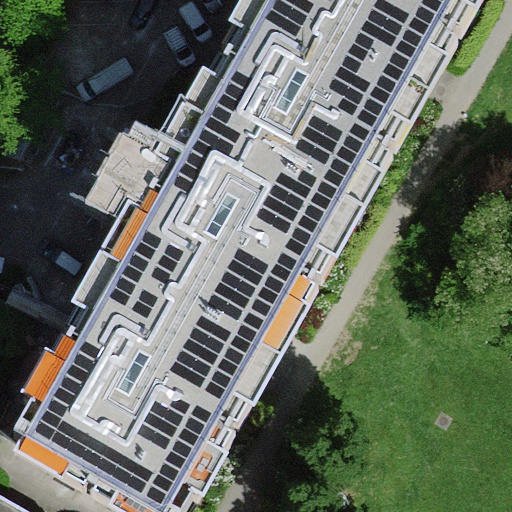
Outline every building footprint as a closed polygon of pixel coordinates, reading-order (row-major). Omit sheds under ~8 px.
[(258,0),(257,4),(430,101),(487,0),(258,0)] [(257,4),(190,120),(364,217),(430,101),(257,4)] [(190,120),(108,266),(280,365),(364,217),(190,120)] [(108,266),(6,451),(88,495),(117,511),(198,511),(280,365),(108,266)] [(0,511),(27,511),(0,496),(0,511)]
